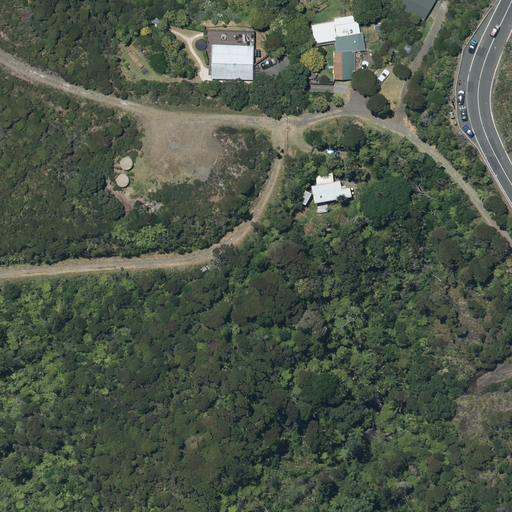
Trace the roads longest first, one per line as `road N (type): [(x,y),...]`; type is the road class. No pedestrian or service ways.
road 1 (track): [(293,127),(151,114),(0,57)]
road 2 (secondary): [(511,183),(478,106),(485,59),(511,0)]
